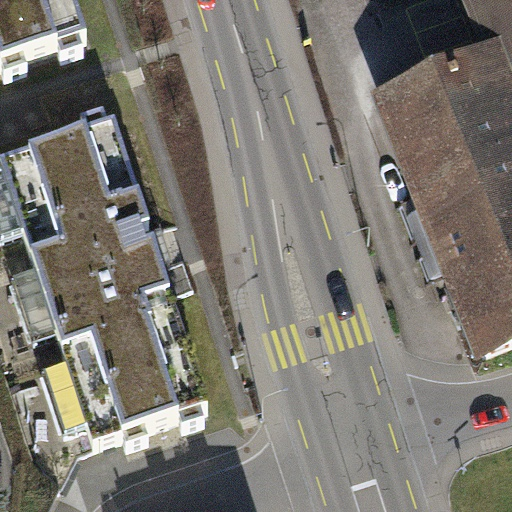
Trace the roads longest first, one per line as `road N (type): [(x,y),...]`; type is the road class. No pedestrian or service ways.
road 1 (primary): [(228,0),(289,249),(354,445)]
road 2 (unclassified): [(354,445),(511,399)]
